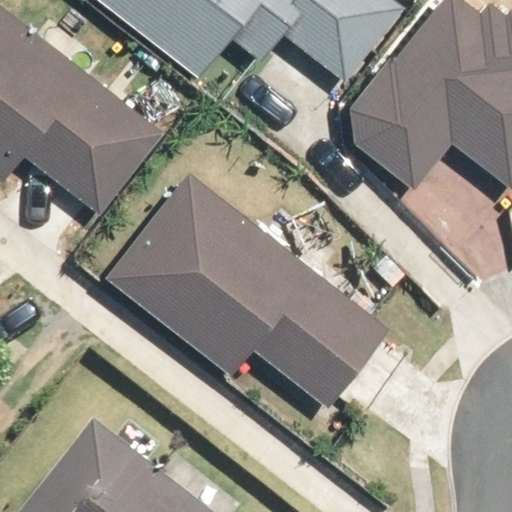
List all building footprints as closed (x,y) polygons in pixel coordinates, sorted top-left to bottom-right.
[(174,124),(15,0),(0,0),(0,164),(10,172),(32,144),(110,205),(174,124)] [(299,25),(361,75),(423,0),(116,0),(209,76),(244,32),(274,56),(299,25)] [(462,126),(511,166),(511,0),(442,0),(364,98),(363,128),(422,175),(462,126)] [(403,321),(198,161),(115,265),(241,364),(260,340),(339,402),(403,321)] [(224,511),(103,414),(23,511),(224,511)]
